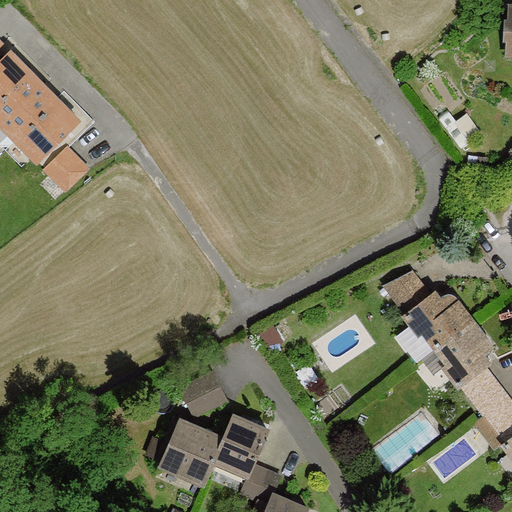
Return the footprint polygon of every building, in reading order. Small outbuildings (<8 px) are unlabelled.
[(78,120),(8,48),(0,55),(0,128),(34,163),(78,120)] [(88,167),(66,145),(42,170),(64,192),(88,167)] [(489,338),(459,299),(451,294),(442,297),(435,289),(430,293),(413,270),(383,285),(404,314),(402,316),(418,337),(422,334),(446,365),(442,368),(458,389),(462,387),(484,415),(473,423),(496,451),(501,446),(511,459),(511,399),(488,367),(493,363),(487,355),(492,349),(489,338)] [(226,401),(211,372),(180,388),(195,416),(226,401)] [(221,436),(178,417),(157,467),(204,487),(213,465),(247,479),(254,464),(269,429),(231,413),(221,436)] [(267,506),(273,493),(280,476),(254,464),(247,479),(241,494),(267,506)] [(383,476),(369,468),(363,480),(376,487),(383,476)] [(307,511),(310,508),(273,493),(267,506),(264,511),(307,511)]
